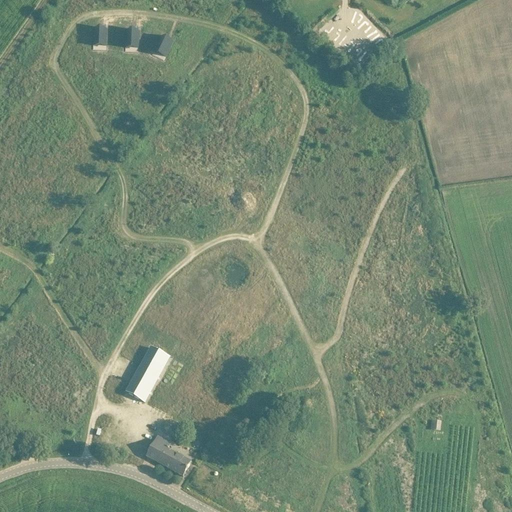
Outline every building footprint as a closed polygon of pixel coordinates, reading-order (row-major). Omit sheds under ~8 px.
[(94,28),(92,44),(105,46),(106,30),(94,28)] [(127,31),(125,47),(138,49),(139,33),(127,31)] [(169,41),(157,39),(155,55),(168,56),(169,41)] [(269,249),(204,389),(239,405),(304,265),(269,249)] [(152,349),(127,395),(145,405),(166,366),(157,361),(161,354),(152,349)] [(186,406),(178,424),(237,450),(245,433),(186,406)] [(157,437),(146,457),(183,478),(191,463),(168,450),(171,445),(157,437)]
